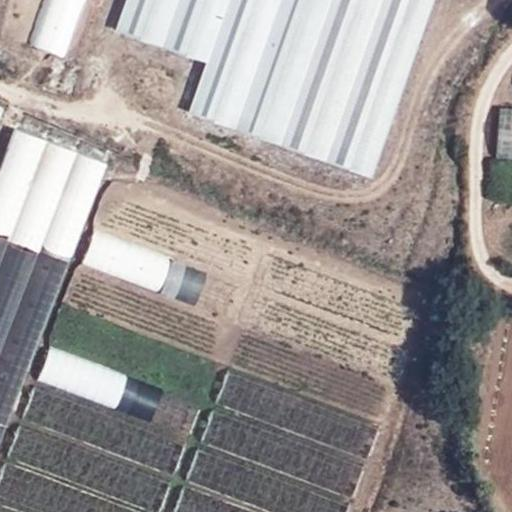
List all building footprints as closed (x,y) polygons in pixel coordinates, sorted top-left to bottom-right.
[(0,0),(0,70),(73,96),(106,0),(0,0)] [(126,0),(117,27),(207,60),(188,112),(283,144),(334,0),(126,0)] [(334,0),(283,144),(367,174),(430,0),(334,0)] [(511,156),(511,108),(499,107),(495,155),(511,156)] [(0,432),(104,165),(14,129),(0,165),(0,432)]
